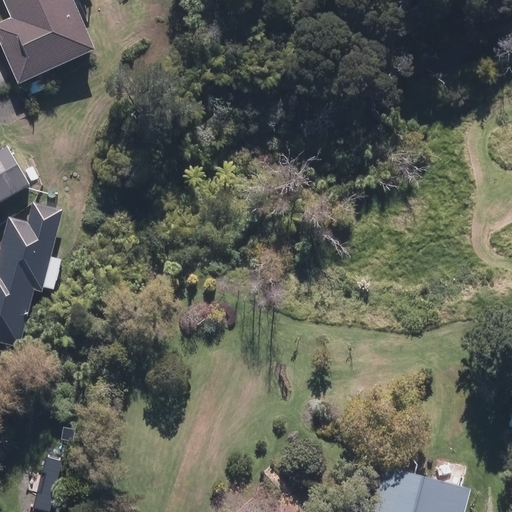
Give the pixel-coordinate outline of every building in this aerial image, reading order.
[(71,0),(2,0),(11,18),(0,23),(0,43),(19,87),(95,53),(71,0)] [(7,149),(0,152),(0,204),(29,188),(7,149)] [(0,342),(22,347),(35,288),(54,292),(61,260),(51,258),(62,210),(34,204),(29,224),(8,220),(0,253),(0,342)] [(383,467),(371,511),(456,511),(459,505),(439,500),(444,482),(460,486),(466,468),(445,462),(440,483),(383,467)] [(298,482),(280,506),(288,511),(320,511),(327,503),(298,482)]
